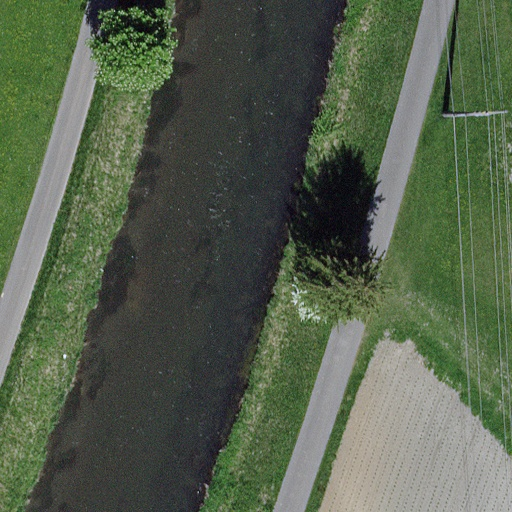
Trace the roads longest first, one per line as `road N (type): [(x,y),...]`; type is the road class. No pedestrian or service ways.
road 1 (unclassified): [(434,0),(355,300),(277,511)]
road 2 (track): [(97,0),(0,322)]
